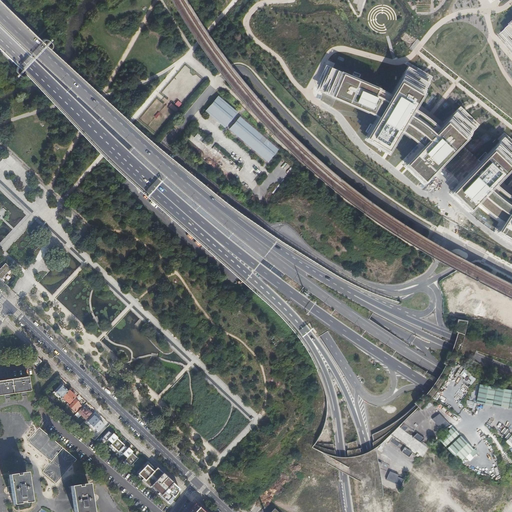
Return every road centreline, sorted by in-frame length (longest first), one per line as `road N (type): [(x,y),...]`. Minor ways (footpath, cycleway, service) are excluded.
road 1 (motorway): [(153,187),(336,324),(511,438)]
road 2 (motorway): [(511,414),(342,311),(181,183)]
road 3 (tertiary): [(197,482),(8,305)]
road 4 (motorway): [(181,183),(0,11)]
road 5 (motorway): [(511,372),(391,320),(294,259)]
road 6 (motorway): [(511,356),(401,315),(294,259)]
road 7 (motorway): [(284,308),(313,334),(352,395),(378,511)]
road 8 (motorway): [(284,308),(330,384),(347,511)]
road 9 (motorway): [(0,34),(153,187)]
road 10 (motorway): [(511,383),(456,395),(422,414),(398,439),(368,511)]
road 11 (motorway): [(511,395),(470,404),(421,434),(383,511)]
road 12 (motorway): [(153,187),(284,308)]
road 13 (motorway): [(294,259),(181,183)]
